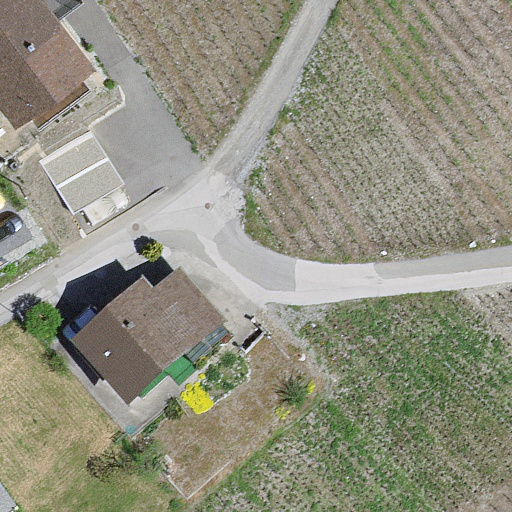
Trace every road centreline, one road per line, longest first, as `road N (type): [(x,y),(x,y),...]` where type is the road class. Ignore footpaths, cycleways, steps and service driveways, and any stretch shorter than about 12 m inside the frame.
road 1 (track): [(321,0),(191,253),(243,277),(368,285),(511,264)]
road 2 (residential): [(0,308),(141,230),(191,253)]
